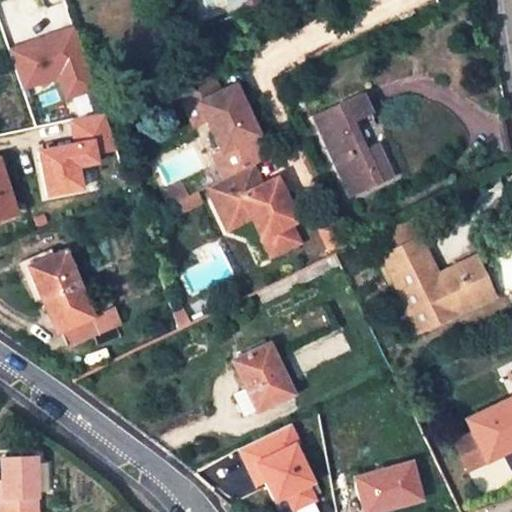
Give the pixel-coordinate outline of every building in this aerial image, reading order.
[(49,37),(9,51),(22,89),(59,76),(66,98),(94,88),(74,28),(59,34),(60,39),(51,42),(49,37)] [(216,94),(204,68),(170,84),(182,110),(195,104),(218,154),(218,160),(226,178),(252,166),(241,144),(254,137),(231,87),(216,94)] [(350,197),(395,176),(357,94),(313,115),(350,197)] [(73,122),(77,145),(41,151),(49,197),(85,190),(81,166),(100,162),(98,153),(114,150),(103,116),(73,122)] [(226,178),(207,188),(217,208),(225,205),(232,220),(242,223),(252,218),(270,257),(290,247),(281,228),(288,225),(267,183),(261,186),(252,166),(226,178)] [(0,217),(13,214),(0,171),(0,217)] [(276,178),(267,183),(288,225),(297,221),(276,178)] [(338,220),(320,229),(333,256),(335,255),(351,247),(338,220)] [(382,256),(390,274),(421,259),(433,284),(440,281),(443,271),(438,274),(421,238),(382,256)] [(97,331),(64,251),(30,266),(56,331),(60,329),(66,344),(97,331)] [(304,270),(308,278),(339,263),(335,255),(333,256),(304,270)] [(473,258),(443,271),(440,281),(433,284),(421,259),(390,274),(417,332),(455,313),(452,307),(488,289),(473,258)] [(308,278),(304,270),(256,293),(262,306),(292,291),(290,288),(308,278)] [(452,307),(455,313),(492,296),(488,289),(452,307)] [(294,393),(269,345),(234,362),(259,411),(294,393)] [(415,416),(399,384),(388,390),(403,421),(415,416)] [(474,441),(486,463),(511,447),(511,387),(509,389),(511,394),(511,395),(464,423),(474,441)] [(309,460),(291,425),(239,450),(256,485),(266,481),(276,502),(286,497),(293,511),(315,500),(309,486),(316,483),(306,462),(309,460)] [(486,463),(474,441),(456,451),(469,472),(486,463)] [(30,511),(30,509),(27,450),(0,449),(0,511),(30,511)] [(364,511),(421,497),(411,458),(352,473),(363,511),(364,511)]
